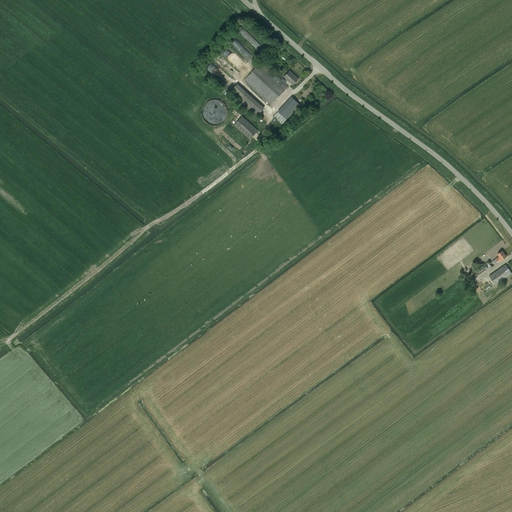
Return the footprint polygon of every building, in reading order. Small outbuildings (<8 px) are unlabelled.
[(248,42),(253,37),(243,28),(238,33),(248,42)] [(288,87),(285,84),(287,80),(293,85),(298,79),(289,71),(284,77),(286,79),(285,80),(283,78),(281,80),(261,62),(244,81),(271,106),(288,87)] [(264,108),(237,84),(230,92),(256,117),(264,108)] [(291,97),(278,112),(274,117),(282,124),(286,120),(297,108),(298,108),(300,105),(291,97)] [(222,99),(201,105),(208,126),(228,120),(222,99)] [(250,140),(252,138),(258,131),(242,116),(233,125),(250,140)] [(501,260),(506,257),(502,251),(497,254),(499,257),(495,259),(498,262),(501,260)] [(476,278),(488,268),(490,266),(487,262),(485,264),(484,264),(482,265),(481,264),(477,267),(478,269),(472,273),(476,278)] [(489,276),(495,285),(511,274),(505,264),(489,276)]
